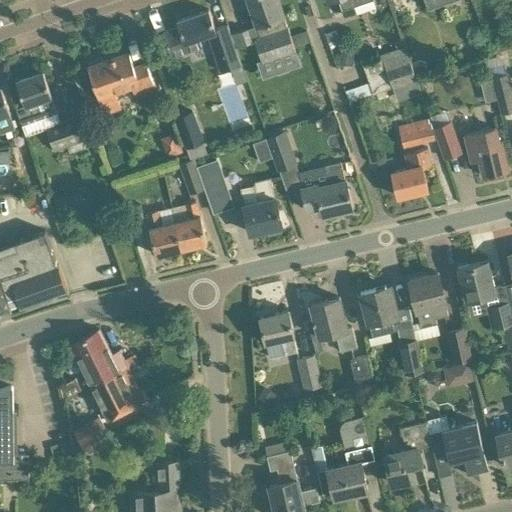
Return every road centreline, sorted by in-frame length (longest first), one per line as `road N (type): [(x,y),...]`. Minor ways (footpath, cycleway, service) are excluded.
road 1 (residential): [(387,238),(306,0)]
road 2 (residential): [(223,511),(207,283)]
road 3 (unclassified): [(0,340),(207,283)]
road 4 (unclassified): [(207,283),(387,238)]
road 5 (unclassified): [(387,238),(511,207)]
